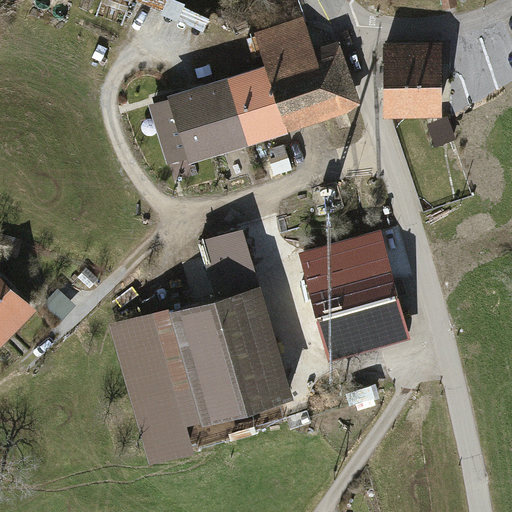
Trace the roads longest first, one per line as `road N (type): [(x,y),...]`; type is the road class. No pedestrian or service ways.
road 1 (residential): [(341,28),(447,359),(480,511)]
road 2 (track): [(322,511),(405,391),(447,359)]
road 3 (unclassified): [(341,28),(446,27),(511,4)]
